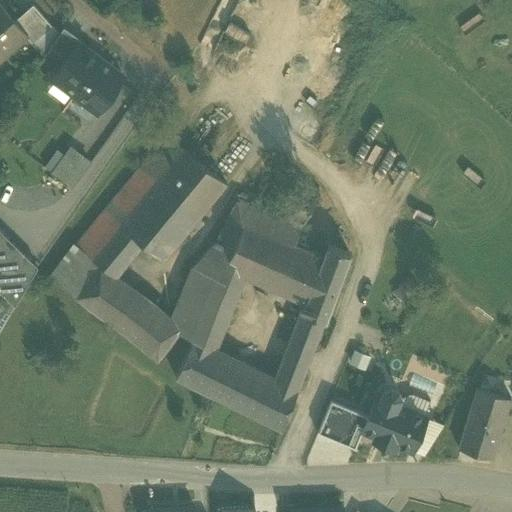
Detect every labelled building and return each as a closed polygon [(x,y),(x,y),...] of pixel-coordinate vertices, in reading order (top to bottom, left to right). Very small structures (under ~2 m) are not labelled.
[(226,0),(204,47),(218,53),(244,0),(226,0)] [(0,4),(0,60),(26,38),(28,36),(16,22),(0,4)] [(28,36),(26,38),(32,44),(52,26),(33,6),(16,22),(28,36)] [(76,42),(51,77),(73,94),(99,58),(76,42)] [(122,75),(99,58),(73,94),(96,110),(122,75)] [(135,238),(164,261),(226,185),(174,143),(158,162),(150,157),(76,247),(92,259),(100,249),(108,239),(123,252),(135,238)] [(51,171),(70,185),(88,160),(69,146),(51,171)] [(304,305),(323,259),(294,245),(318,192),(267,171),(251,206),(238,199),(218,238),(192,268),(243,288),(246,281),(304,305)] [(0,230),(0,290),(1,291),(14,303),(35,265),(0,230)] [(92,259),(76,247),(50,280),(159,362),(178,336),(183,329),(172,320),(115,277),(92,259)] [(301,312),(326,321),(350,257),(328,248),(323,259),(304,305),(301,312)] [(124,267),(100,249),(92,259),(115,277),(124,267)] [(243,288),(192,268),(172,320),(183,329),(178,336),(195,342),(196,340),(217,350),(243,288)] [(393,292),(404,304),(418,290),(408,279),(393,292)] [(0,326),(14,303),(1,291),(0,293),(0,326)] [(301,389),(326,321),(301,312),(298,312),(274,377),(301,389)] [(285,431),(301,389),(274,377),(217,350),(196,340),(195,342),(177,380),(285,431)] [(363,369),(366,353),(348,350),(345,365),(363,369)] [(365,417),(359,431),(409,451),(424,415),(397,404),(399,397),(396,390),(390,389),(382,390),(380,397),(374,394),(365,417)] [(459,449),(493,459),(511,399),(477,389),(459,449)] [(316,435),(334,442),(348,410),(330,402),(316,435)] [(365,417),(348,410),(334,442),(351,449),(359,431),(365,417)]
